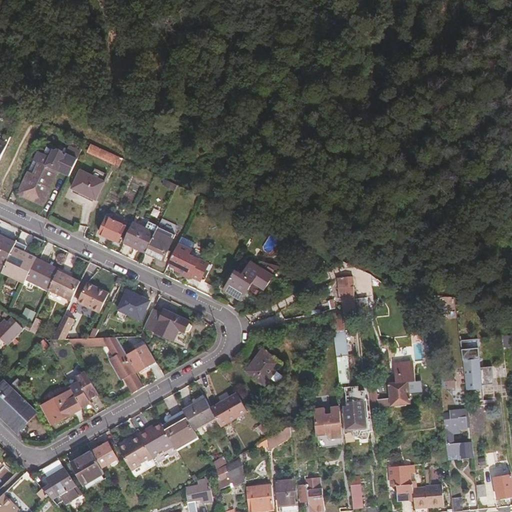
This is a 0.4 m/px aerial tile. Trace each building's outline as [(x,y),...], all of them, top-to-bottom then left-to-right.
[(117,157),(89,144),(86,152),(113,165),(117,157)] [(67,180),(76,162),(64,156),(63,159),(45,150),(42,156),(36,154),(33,161),(38,164),(31,181),(24,178),(16,197),(27,202),(29,199),(40,205),(55,174),(67,180)] [(38,164),(33,161),(24,178),(31,181),(38,164)] [(103,183),(80,172),(71,190),(95,201),(103,183)] [(115,243),(125,223),(113,217),(110,222),(104,219),(97,234),(115,243)] [(134,224),(125,243),(147,254),(164,262),(175,237),(159,229),(157,234),(134,224)] [(27,245),(31,236),(23,233),(19,242),(27,245)] [(274,255),(283,240),(272,234),(264,249),(274,255)] [(0,271),(0,274),(21,284),(23,280),(67,301),(76,282),(66,277),(60,274),(61,272),(33,259),(24,254),(23,257),(19,254),(22,247),(14,242),(13,243),(0,236),(0,263),(3,265),(0,271)] [(190,252),(179,246),(169,266),(176,270),(175,273),(188,280),(190,278),(199,282),(206,266),(196,261),(195,264),(187,260),(190,252)] [(243,302),(248,295),(259,301),(272,277),(250,264),(242,278),(235,275),(225,292),(243,302)] [(343,316),(352,314),(346,278),(334,280),(331,282),(334,303),(337,302),(340,302),(343,316)] [(106,294),(83,283),(75,303),(97,313),(106,294)] [(146,301),(124,291),(116,310),(137,320),(146,301)] [(158,314),(149,310),(141,328),(170,341),(171,339),(175,341),(175,340),(179,332),(181,333),(186,322),(160,310),(158,314)] [(16,323),(25,327),(29,317),(20,314),(16,323)] [(330,314),(326,314),(338,382),(348,380),(338,319),(331,320),(330,314)] [(4,324),(1,321),(0,322),(0,342),(5,347),(23,327),(16,323),(14,321),(13,323),(9,319),(4,324)] [(37,324),(30,320),(26,329),(25,331),(32,334),(37,324)] [(66,326),(58,321),(50,338),(54,338),(61,338),(66,326)] [(175,340),(182,343),(187,332),(186,332),(188,326),(186,322),(181,333),(179,332),(175,340)] [(133,373),(142,368),(153,361),(143,344),(124,356),(120,350),(113,336),(85,337),(85,328),(76,328),(75,338),(65,338),(69,346),(105,344),(113,356),(108,359),(120,380),(126,376),(130,383),(126,386),(131,393),(134,391),(142,387),(133,373)] [(64,345),(61,338),(54,338),(54,347),(67,348),(64,345)] [(499,369),(488,369),(486,340),(468,341),(472,394),(492,392),(491,384),(500,383),(499,369)] [(261,353),(245,373),(263,387),(279,367),(261,353)] [(155,364),(153,361),(142,368),(144,371),(155,364)] [(450,361),(441,362),(444,380),(453,379),(450,361)] [(369,396),(372,411),(394,408),(411,405),(408,386),(418,384),(414,364),(397,368),(398,380),(390,382),(390,387),(392,402),(379,403),(377,395),(369,396)] [(67,392),(76,410),(84,405),(83,401),(94,396),(80,371),(70,377),(72,382),(64,387),(67,392)] [(2,382),(0,384),(0,413),(19,432),(34,414),(2,382)] [(76,410),(64,387),(52,393),(54,396),(40,404),(44,412),(40,414),(45,425),(49,423),(50,424),(76,410)] [(368,389),(365,389),(366,392),(370,419),(372,432),(376,432),(372,411),(369,396),(368,389)] [(347,436),(355,435),(357,439),(364,438),(366,440),(373,438),(372,432),(360,433),(359,420),(370,419),(366,392),(359,394),(357,390),(346,392),(349,411),(343,412),(347,436)] [(197,438),(192,430),(213,418),(219,427),(245,414),(234,396),(208,409),(203,399),(181,411),(183,415),(162,427),(159,423),(152,427),(146,431),(144,428),(128,437),(129,439),(124,441),(117,447),(130,469),(139,464),(137,461),(145,456),(147,459),(156,454),(154,451),(160,447),(162,449),(172,444),(175,450),(197,438)] [(342,443),(337,416),(336,413),(312,417),(316,441),(327,440),(331,444),(342,443)] [(450,413),(446,413),(446,416),(454,453),(464,451),(465,457),(481,455),(470,440),(460,442),(458,432),(463,431),(450,413)] [(268,437),(258,424),(253,428),(263,440),(264,440),(268,437)] [(289,438),(286,427),(275,433),(279,443),(289,438)] [(279,443),(275,433),(268,437),(264,440),(266,449),(279,443)] [(84,485),(88,483),(105,472),(103,467),(117,458),(108,441),(93,450),(72,463),(84,485)] [(496,451),(486,452),(488,466),(498,465),(496,451)] [(236,461),(212,470),(218,489),(230,484),(231,487),(241,482),(235,469),(239,467),(236,461)] [(434,488),(425,489),(424,482),(418,483),(417,474),(421,474),(419,464),(396,468),(400,487),(404,486),(406,502),(418,500),(417,498),(422,497),(424,511),(439,511),(438,506),(454,502),(450,485),(434,488)] [(86,491),(70,465),(52,475),(57,482),(46,490),(53,497),(63,492),(68,501),(86,491)] [(90,488),(108,477),(105,472),(88,483),(90,488)] [(511,475),(497,477),(510,497),(511,496),(511,475)] [(204,477),(201,478),(201,480),(194,482),(196,486),(183,491),(188,505),(190,511),(199,511),(195,502),(201,500),(203,503),(213,499),(204,477)] [(303,511),(297,478),(277,483),(282,507),(287,506),(287,511),(303,511)] [(347,478),(334,481),(336,495),(346,492),(345,488),(349,487),(347,478)] [(329,511),(324,482),(309,484),(309,490),(303,491),(307,510),(318,509),(318,511),(320,511),(321,511),(320,511),(329,511)] [(356,511),(367,510),(366,486),(355,486),(356,511)] [(251,511),(254,511),(278,508),(274,487),(247,493),(251,511)] [(488,500),(486,490),(480,491),(482,501),(488,500)] [(4,494),(0,497),(0,511),(18,511),(21,510),(4,494)] [(470,495),(462,497),(464,511),(473,510),(470,495)]
